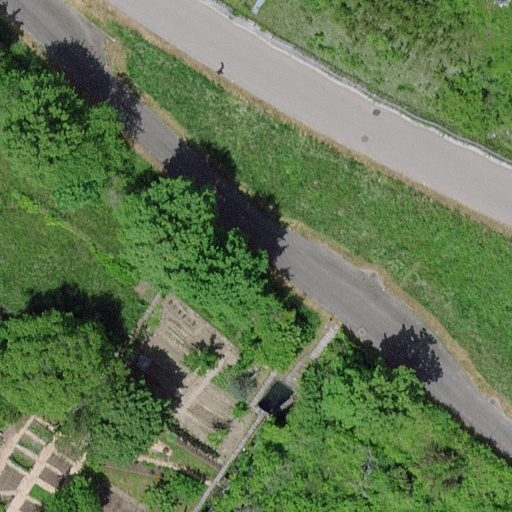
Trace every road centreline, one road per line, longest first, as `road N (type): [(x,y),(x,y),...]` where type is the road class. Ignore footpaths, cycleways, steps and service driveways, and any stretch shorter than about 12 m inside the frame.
road 1 (residential): [(511,438),(145,124),(21,0)]
road 2 (residential): [(159,0),(290,85),(511,197)]
